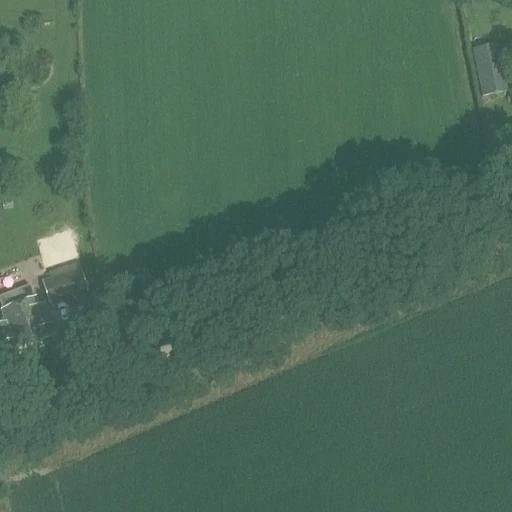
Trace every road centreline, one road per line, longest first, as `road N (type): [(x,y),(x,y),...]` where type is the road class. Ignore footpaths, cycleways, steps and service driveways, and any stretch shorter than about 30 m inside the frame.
road 1 (track): [(164,360),(511,213)]
road 2 (unclassified): [(0,427),(164,360)]
